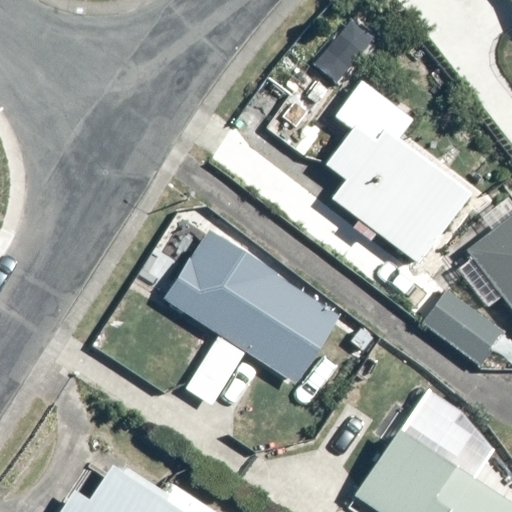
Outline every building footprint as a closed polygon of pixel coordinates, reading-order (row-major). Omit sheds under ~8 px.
[(375,33),(344,12),(308,63),(339,85),(375,33)] [(351,104),(312,158),(337,175),(321,197),(415,264),(469,188),(351,104)] [(511,200),(454,246),(511,320),(511,200)] [(187,219),(162,259),(142,292),(210,334),(177,387),(206,405),(239,352),(288,383),(334,309),(199,226),(187,219)] [(503,330),(438,277),(407,315),(473,368),(503,330)] [(511,511),(511,505),(387,425),(344,492),(375,511),(511,511)] [(216,511),(172,483),(164,496),(127,472),(107,459),(81,498),(74,493),(61,511),(216,511)]
